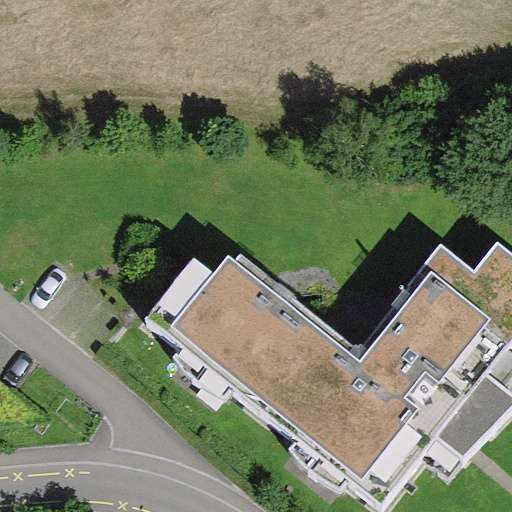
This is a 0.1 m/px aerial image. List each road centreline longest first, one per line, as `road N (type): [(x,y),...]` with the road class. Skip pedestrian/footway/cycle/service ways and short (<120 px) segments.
road 1 (residential): [(0,309),(138,420),(165,454),(171,498)]
road 2 (residential): [(0,494),(106,485),(171,498)]
